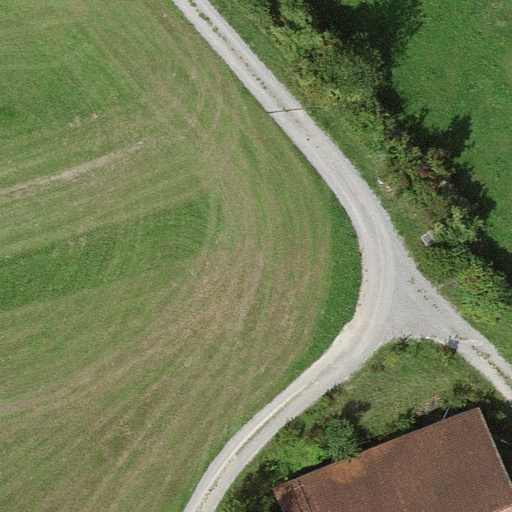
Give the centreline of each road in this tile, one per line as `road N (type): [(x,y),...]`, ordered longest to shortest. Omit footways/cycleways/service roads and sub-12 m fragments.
road 1 (track): [(403,294),(389,242),(358,187),(197,0)]
road 2 (track): [(207,511),(261,435),(344,374),(403,294)]
road 3 (track): [(403,294),(473,337),(511,385)]
